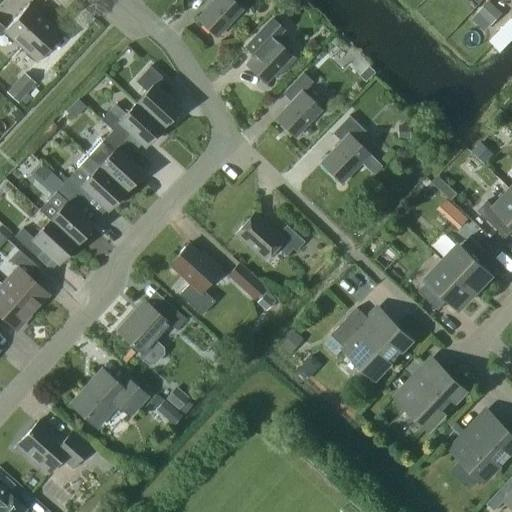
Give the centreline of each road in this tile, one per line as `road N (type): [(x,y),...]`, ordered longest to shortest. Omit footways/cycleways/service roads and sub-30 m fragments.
road 1 (residential): [(224,133),(0,410)]
road 2 (residential): [(106,0),(170,44),(224,133)]
road 3 (residential): [(335,236),(224,133)]
